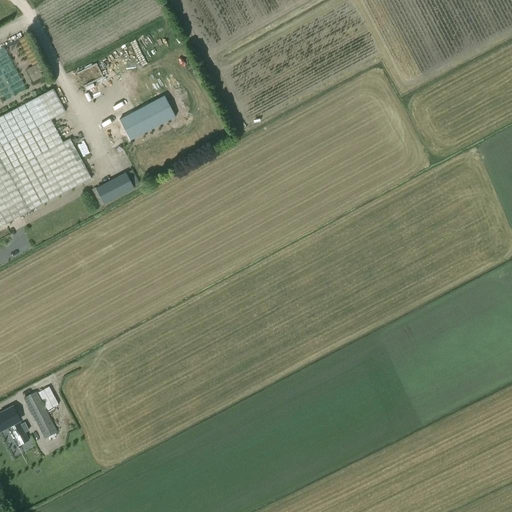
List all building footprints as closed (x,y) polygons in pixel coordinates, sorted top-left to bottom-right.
[(0,67),(10,64),(5,48),(0,49),(0,67)] [(29,73),(39,69),(37,64),(27,68),(29,73)] [(18,74),(4,77),(2,70),(0,70),(0,95),(7,94),(6,88),(20,85),(18,74)] [(70,139),(62,143),(50,120),(65,112),(53,89),(0,117),(0,226),(91,179),(70,139)] [(134,189),(125,173),(96,188),(104,205),(134,189)] [(31,232),(33,237),(95,211),(88,195),(21,224),(26,235),(31,232)] [(10,234),(0,239),(0,258),(18,250),(10,234)] [(45,439),(57,432),(37,392),(24,399),(45,439)] [(24,433),(25,432),(13,409),(0,416),(0,429),(7,426),(13,439),(14,438),(17,444),(27,439),(24,433)]
